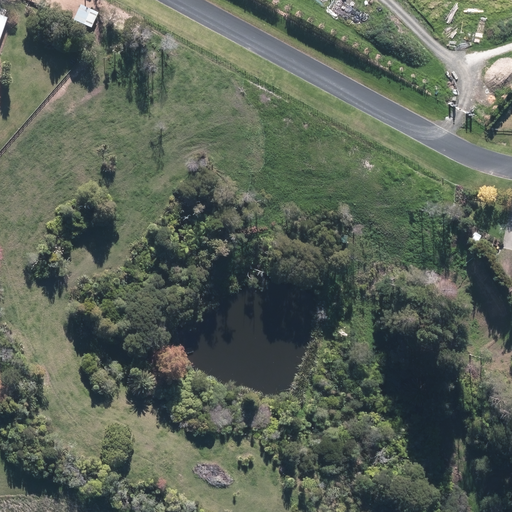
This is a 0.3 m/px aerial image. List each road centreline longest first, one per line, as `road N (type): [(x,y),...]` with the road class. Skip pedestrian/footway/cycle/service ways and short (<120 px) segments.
road 1 (unclassified): [(511,164),(466,152),(176,0)]
road 2 (unknown): [(382,0),(454,61),(511,45)]
